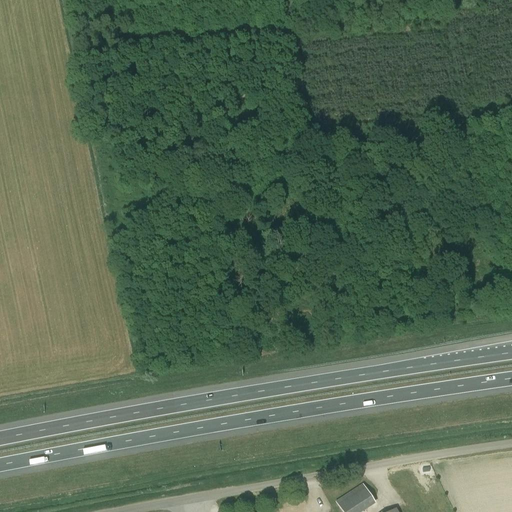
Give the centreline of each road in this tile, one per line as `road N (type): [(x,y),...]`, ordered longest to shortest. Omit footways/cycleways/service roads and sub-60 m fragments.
road 1 (motorway): [(511,353),(0,440)]
road 2 (motorway): [(0,466),(511,380)]
road 3 (unclassified): [(511,443),(119,511)]
